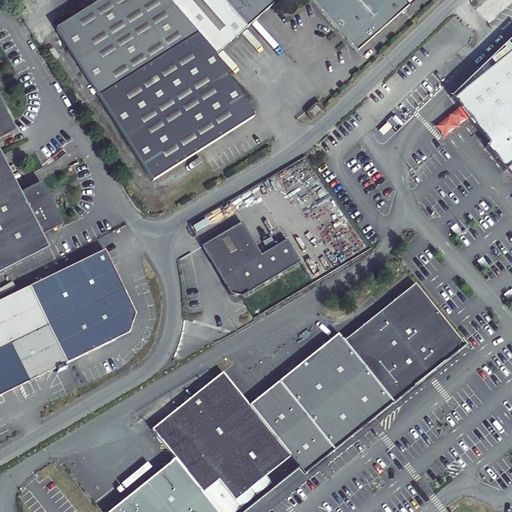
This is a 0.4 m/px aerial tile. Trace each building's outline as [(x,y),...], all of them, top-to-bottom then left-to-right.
[(246,28),(221,0),(100,0),(55,28),(149,181),(247,120),(214,56),(246,28)] [(221,0),(246,28),(276,0),(309,0),(355,52),(367,42),(407,7),(401,0),(221,0)] [(511,0),(485,0),(475,10),(488,25),(511,1),(511,0)] [(511,42),(509,39),(451,95),(489,143),(487,144),(506,168),(509,166),(511,169),(511,42)] [(0,274),(49,250),(42,236),(63,226),(42,184),(21,195),(0,152),(0,139),(16,132),(0,100),(0,274)] [(316,106),(309,113),(312,116),(316,112),(317,112),(319,110),(316,106)] [(245,226),(255,220),(248,207),(237,214),(245,226)] [(240,218),(199,241),(226,290),(238,293),(297,259),(284,237),(258,251),(240,218)] [(0,301),(0,347),(10,343),(47,325),(66,363),(129,333),(136,313),(104,251),(0,301)] [(464,346),(415,285),(343,340),(393,402),(416,384),(440,365),(464,346)] [(47,325),(10,343),(29,381),(66,363),(47,325)] [(337,332),(247,404),(289,456),(303,474),(393,402),(343,340),(337,332)] [(10,343),(0,347),(0,395),(29,381),(10,343)] [(440,365),(416,384),(420,390),(444,370),(440,365)] [(222,373),(151,430),(175,459),(186,473),(218,511),(240,511),(242,510),(235,501),(265,476),(289,456),(247,404),(222,373)] [(218,511),(186,473),(175,459),(104,511),(218,511)] [(235,501),(242,510),(273,485),(265,476),(235,501)]
